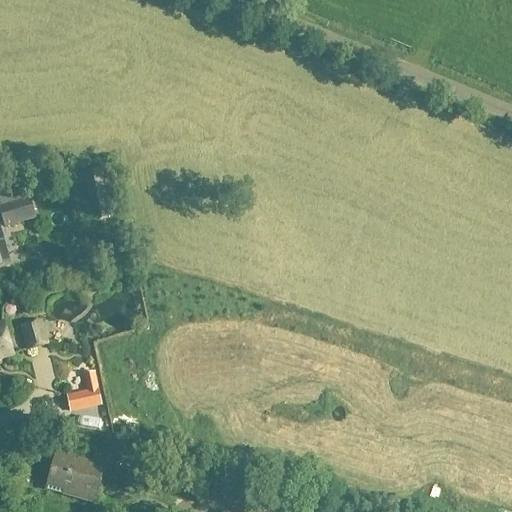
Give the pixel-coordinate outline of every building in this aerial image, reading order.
[(108,191),(104,172),(85,176),(89,194),(108,191)] [(0,195),(0,209),(27,201),(23,188),(0,195)] [(0,209),(0,222),(2,230),(33,221),(27,201),(0,209)] [(26,354),(45,348),(38,324),(19,330),(26,354)] [(0,361),(11,358),(1,326),(0,326),(0,361)] [(67,415),(99,409),(92,376),(81,378),(83,395),(64,399),(67,415)] [(94,501),(104,463),(56,450),(46,487),(62,491),(60,498),(75,502),(77,496),(94,501)] [(140,479),(142,468),(143,463),(119,458),(115,473),(140,479)]
